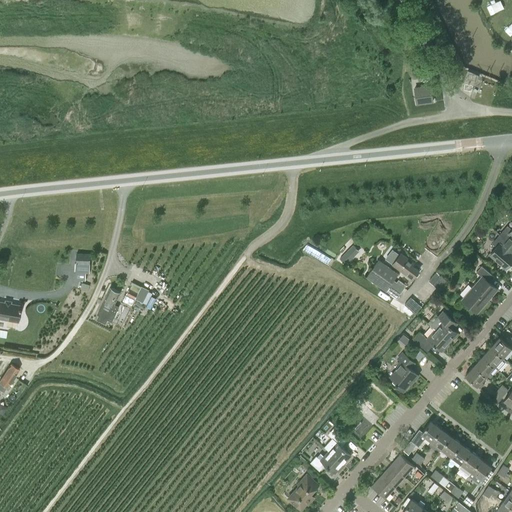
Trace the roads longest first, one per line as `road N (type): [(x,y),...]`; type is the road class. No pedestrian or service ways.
road 1 (track): [(44,511),(250,245),(287,212),(290,162)]
road 2 (tertiary): [(322,159),(0,196)]
road 3 (residential): [(346,485),(511,298)]
road 4 (unclassified): [(511,112),(398,124),(322,159)]
road 5 (tertiary): [(511,140),(322,159)]
